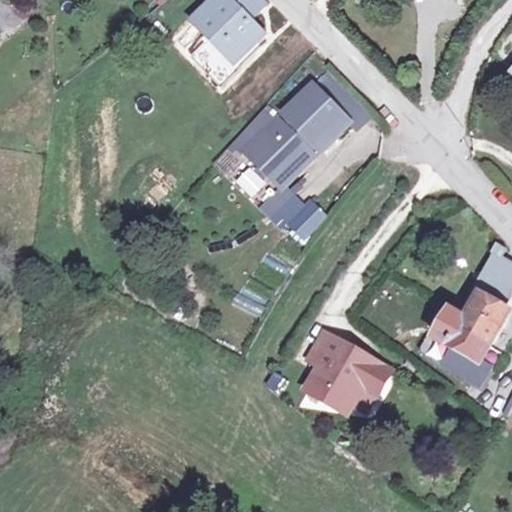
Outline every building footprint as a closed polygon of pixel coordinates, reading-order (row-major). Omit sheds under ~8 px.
[(262,38),(225,0),(220,0),(193,27),(233,66),(262,38)] [(185,27),(173,42),(186,52),(198,37),(185,27)] [(326,72),(311,83),(349,124),(364,110),(326,72)] [(349,124),(311,83),(279,115),(292,129),(288,133),(274,120),(242,153),(280,192),(316,159),(312,154),(318,148),(326,156),(340,143),(334,137),(349,124)] [(308,200),(286,225),(304,242),(325,217),(308,200)] [(474,372),(508,314),(471,292),(457,319),(445,311),(429,337),(444,346),(442,352),(474,372)] [(389,373),(324,336),(307,363),(316,370),(305,390),(322,404),(343,411),(354,391),(373,401),(389,373)] [(468,385),(474,372),(449,357),(442,369),(468,385)]
